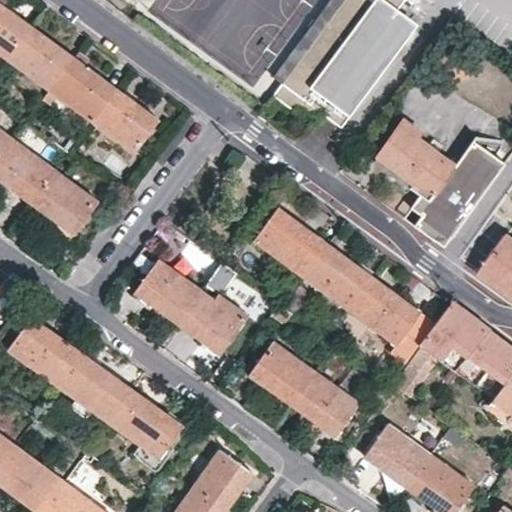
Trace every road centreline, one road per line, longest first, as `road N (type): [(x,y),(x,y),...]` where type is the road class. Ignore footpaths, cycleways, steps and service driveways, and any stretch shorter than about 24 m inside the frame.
road 1 (residential): [(226,108),(511,315)]
road 2 (residential): [(301,461),(75,302)]
road 3 (residential): [(75,302),(226,108)]
road 4 (residential): [(226,108),(76,0)]
